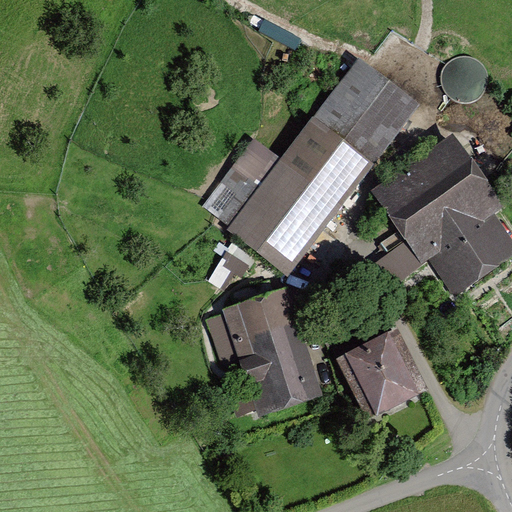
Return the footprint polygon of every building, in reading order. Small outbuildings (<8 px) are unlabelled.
[(221,219),(284,269),(409,107),(361,70),(289,163),(257,139),(229,176),(244,189),(221,219)] [(436,247),(460,283),(503,253),(437,156),(379,195),(422,258),(436,247)] [(221,288),(236,268),(226,260),(211,281),(221,288)] [(243,361),(260,411),(312,394),(280,298),(271,301),(265,284),(232,295),(238,312),(209,322),(223,364),(243,361)] [(353,388),(366,415),(416,390),(380,318),(368,325),(360,310),(323,328),(321,335),(327,347),(338,342),(359,385),(353,388)]
